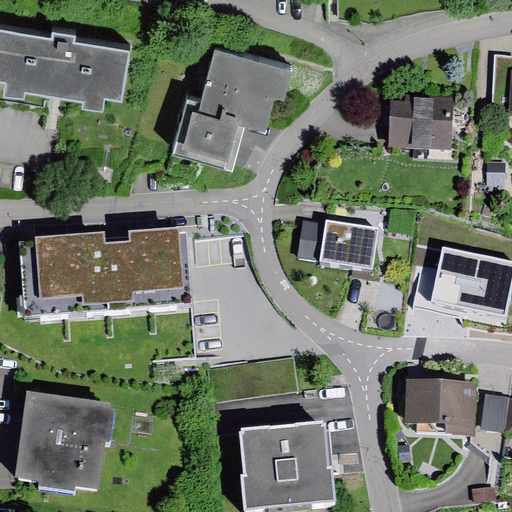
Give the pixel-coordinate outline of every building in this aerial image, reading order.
[(51,30),(0,21),(0,73),(6,74),(3,88),(22,91),(24,80),(87,90),(86,98),(100,100),(102,88),(123,91),(131,42),(77,33),(78,28),(52,23),(51,30)] [(284,68),(209,47),(193,101),(181,97),(165,153),(226,170),(239,123),(257,128),(266,95),(275,98),(284,68)] [(510,111),(511,74),(511,57),(494,56),(493,110),(510,111)] [(446,156),(449,102),(428,101),(427,106),(403,104),(403,109),(386,108),(384,152),(446,156)] [(506,164),(489,163),(488,186),(506,187),(506,164)] [(320,229),(300,227),(294,265),(370,276),(377,233),(321,225),(320,229)] [(104,240),(18,247),(25,325),(194,310),(187,234),(130,238),(131,248),(105,250),(104,240)] [(439,275),(433,301),(505,318),(511,287),(511,262),(445,247),(439,275)] [(433,301),(439,275),(421,271),(416,298),(433,301)] [(476,384),(408,382),(407,421),(447,423),(446,434),(474,435),(476,384)] [(505,434),(510,398),(486,395),(481,430),(505,434)] [(114,409),(26,396),(14,484),(38,488),(38,492),(76,497),(77,492),(99,495),(105,447),(109,448),(114,409)] [(325,428),(242,436),(246,481),(241,482),(243,511),(325,511),(339,511),(331,432),(325,433),(325,428)] [(409,447),(398,448),(400,464),(411,463),(409,447)] [(491,493),(469,496),(470,508),(493,505),(491,493)]
